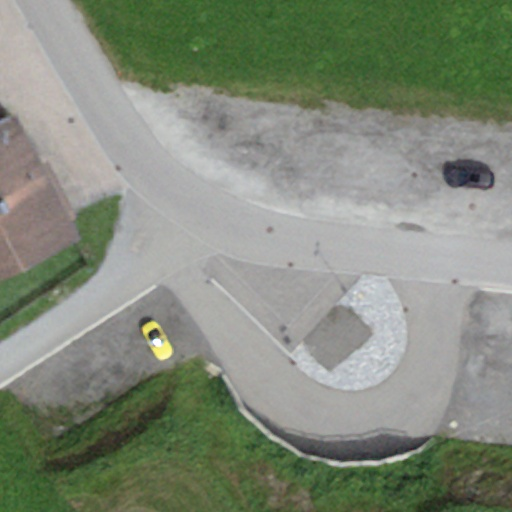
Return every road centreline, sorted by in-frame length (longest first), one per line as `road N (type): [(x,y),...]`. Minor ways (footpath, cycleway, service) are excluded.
road 1 (unclassified): [(275,184),(184,168),(86,94),(28,0)]
road 2 (track): [(0,368),(137,274),(184,168)]
